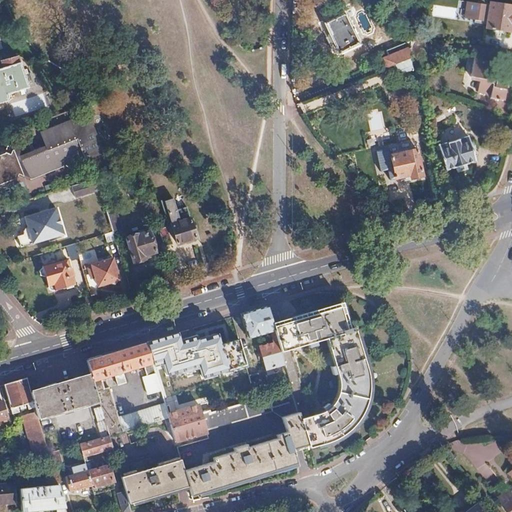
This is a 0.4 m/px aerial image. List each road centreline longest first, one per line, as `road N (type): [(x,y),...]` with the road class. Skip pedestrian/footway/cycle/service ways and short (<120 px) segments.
road 1 (residential): [(280,0),(279,278)]
road 2 (residential): [(511,237),(384,454)]
road 3 (primary): [(279,278),(40,349)]
road 4 (primary): [(511,209),(279,278)]
